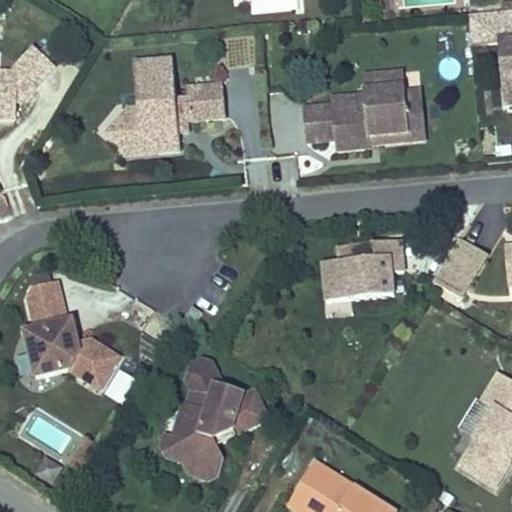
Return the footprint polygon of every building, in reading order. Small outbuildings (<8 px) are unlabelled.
[(511,12),(474,16),(476,48),(506,46),(511,108),(511,107),(511,12)] [(0,114),(6,115),(5,121),(26,122),(26,105),(32,105),(63,64),(41,47),(21,73),(0,73),(0,114)] [(184,151),(183,135),(182,122),(191,121),(230,119),(228,87),(191,89),(192,103),(179,104),(176,61),(138,65),(142,110),(133,111),(112,136),(128,150),(134,141),(158,140),(161,143),(162,148),(162,153),(184,151)] [(426,92),(391,92),(392,102),(426,102),(426,92)] [(396,141),(397,152),(441,149),(440,101),(426,102),(428,140),(396,141)] [(428,140),(426,102),(392,102),(393,114),(343,119),(345,145),(369,144),(370,154),(397,152),(396,141),(428,140)] [(191,121),(182,122),(183,135),(193,134),(191,121)] [(129,156),(162,153),(162,148),(161,143),(158,140),(134,141),(128,150),(129,156)] [(464,302),(491,258),(463,240),(435,283),(464,302)] [(325,265),(329,305),(331,305),(354,303),(396,299),(394,275),(406,276),(404,245),(376,247),(377,263),(367,263),(367,269),(358,269),(358,264),(342,264),(325,265)] [(377,263),(376,247),(341,248),(342,264),(358,264),(358,269),(367,269),(367,263),(377,263)] [(100,389),(117,357),(89,342),(74,344),(69,320),(55,323),(54,318),(64,316),(57,281),(33,286),(31,298),(37,330),(26,332),(35,379),(68,372),(100,389)] [(354,318),(354,303),(331,305),(332,319),(354,318)] [(193,328),(202,313),(194,308),(184,323),(193,328)] [(217,477),(222,462),(215,447),(213,442),(232,433),(235,438),(268,423),(256,394),(245,398),(228,388),(213,366),(204,360),(192,364),(190,370),(187,378),(186,388),(187,397),(184,407),(181,406),(170,443),(177,457),(175,464),(181,466),(217,477)] [(103,397),(124,410),(140,386),(119,372),(103,397)] [(494,413),(511,385),(499,378),(482,405),(494,413)] [(459,469),(496,491),(511,464),(511,385),(494,413),(459,469)] [(64,457),(76,433),(34,412),(22,436),(64,457)] [(232,433),(213,442),(215,447),(235,438),(232,433)] [(88,463),(100,444),(88,436),(76,455),(88,463)] [(158,451),(164,461),(175,464),(177,457),(170,443),(162,440),(158,451)] [(83,472),(88,463),(76,455),(70,464),(83,472)] [(36,478),(54,487),(64,469),(46,459),(36,478)] [(217,479),(217,477),(181,466),(190,474),(205,478),(217,479)] [(384,511),(313,466),(295,494),(318,510),(316,511),(384,511)] [(295,494),(286,509),(291,511),(316,511),(318,510),(295,494)]
